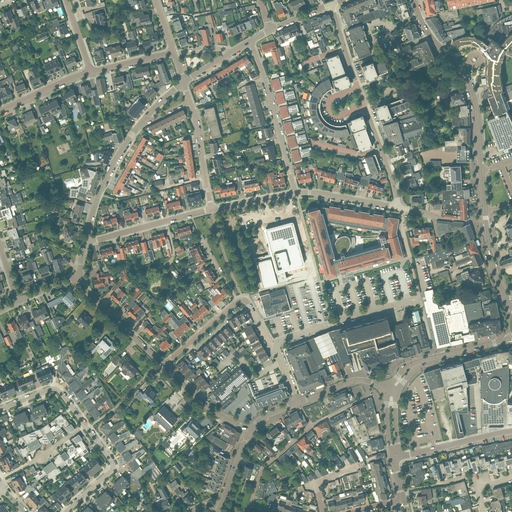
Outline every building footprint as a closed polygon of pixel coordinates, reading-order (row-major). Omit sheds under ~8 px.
[(38,3),(36,0),(33,0),(30,1),(33,9),(37,8),(39,12),(45,10),(42,2),(38,3)] [(45,0),(46,0),(43,2),(46,9),(57,5),(55,1),(57,1),(56,0),(45,0)] [(85,1),(86,5),(89,5),(90,5),(91,8),(91,9),(105,6),(104,2),(99,3),(98,0),(86,0),(86,1),(85,1)] [(137,4),(138,8),(141,7),(145,6),(143,0),(128,0),(129,3),(130,6),(133,5),(135,5),(137,4)] [(295,0),(294,1),(294,0),(288,3),(291,11),(298,8),(297,6),(305,3),(304,0),(295,0)] [(342,17),(343,22),(345,21),(353,18),(351,15),(353,14),(362,11),(363,15),(365,14),(369,12),(368,8),(373,6),(375,10),(376,10),(378,9),(375,0),(357,0),(354,1),(349,3),(349,4),(341,7),(341,9),(339,10),(342,17)] [(375,0),(378,9),(387,6),(389,9),(397,6),(397,5),(406,2),(405,0),(375,0)] [(423,0),(425,8),(426,14),(437,12),(436,9),(439,8),(440,8),(439,1),(442,2),(442,0),(423,0)] [(281,1),(278,3),(277,2),(273,4),(279,17),(285,15),(283,10),(287,9),(286,6),(284,6),(283,4),(282,5),(281,1)] [(408,7),(406,2),(397,5),(397,6),(399,10),(400,10),(401,12),(398,13),(401,19),(406,17),(406,16),(410,15),(408,9),(407,7),(408,7)] [(497,19),(500,18),(499,18),(496,5),(482,9),(485,25),(492,23),(493,23),(494,21),(495,20),(497,19)] [(25,6),(16,9),(17,11),(18,14),(19,16),(22,15),(23,16),(26,15),(25,14),(28,12),(25,6)] [(378,9),(381,16),(387,14),(387,16),(391,14),(389,9),(387,6),(378,9)] [(97,23),(100,22),(101,27),(106,25),(104,21),(103,15),(106,15),(104,8),(92,11),(93,16),(95,16),(97,23)] [(457,8),(440,11),(441,16),(449,14),(450,18),(459,16),(457,8)] [(4,12),(2,13),(4,17),(3,17),(5,24),(11,21),(14,28),(19,25),(18,22),(16,16),(13,18),(10,10),(8,10),(8,9),(3,11),(4,12)] [(150,23),(150,22),(148,14),(144,15),(143,11),(132,14),(134,22),(140,21),(141,24),(146,23),(150,23)] [(249,15),(250,16),(247,17),(251,26),(258,24),(257,20),(260,19),(257,12),(249,15)] [(333,20),(332,20),(329,13),(320,16),(323,24),(329,21),(331,26),(335,25),(333,20)] [(511,13),(511,15),(508,16),(504,18),(501,19),(498,21),(495,23),(493,26),(491,29),(503,26),(502,22),(503,21),(509,19),(510,18),(511,16),(511,13)] [(345,21),(348,28),(350,33),(348,34),(351,40),(353,44),(352,45),(355,51),(356,51),(358,56),(359,58),(371,54),(370,51),(368,46),(370,46),(367,39),(365,35),(366,35),(363,28),(362,29),(360,24),(367,21),(365,14),(363,15),(353,18),(345,21)] [(181,23),(178,16),(171,18),(174,25),(181,23)] [(436,16),(430,17),(425,19),(435,33),(443,27),(448,26),(446,23),(442,25),(436,16)] [(452,42),(452,43),(453,43),(454,43),(455,43),(456,45),(457,45),(457,46),(458,46),(459,46),(459,45),(461,44),(462,44),(463,43),(467,42),(470,42),(472,43),(473,43),(477,44),(480,46),(481,46),(482,47),(484,50),(485,51),(483,53),(486,56),(488,56),(487,58),(487,59),(486,62),(486,63),(486,64),(486,65),(486,66),(486,67),(486,68),(486,69),(486,70),(486,71),(486,72),(486,73),(486,74),(486,75),(486,76),(486,77),(486,78),(486,79),(486,80),(486,81),(486,82),(487,82),(487,83),(487,84),(487,85),(487,86),(487,87),(488,87),(489,89),(486,91),(484,93),(483,93),(483,94),(483,95),(483,96),(483,97),(483,98),(484,98),(484,99),(485,99),(486,99),(489,98),(490,100),(491,102),(491,104),(492,105),(495,113),(495,115),(488,118),(489,122),(490,121),(491,124),(492,126),(491,127),(492,130),(494,134),(495,134),(496,136),(497,139),(495,139),(497,143),(499,149),(500,149),(504,147),(505,151),(510,149),(509,148),(511,146),(511,118),(511,117),(509,111),(508,108),(511,107),(511,83),(511,84),(503,87),(502,86),(501,82),(501,77),(500,74),(500,72),(500,71),(500,67),(501,62),(504,54),(505,55),(506,52),(505,52),(507,49),(509,46),(510,44),(511,43),(511,42),(511,16),(510,18),(510,21),(504,22),(505,25),(503,26),(491,29),(483,39),(476,36),(470,35),(462,36),(457,38),(453,41),(452,41),(452,42)] [(241,20),(242,22),(241,22),(244,29),(251,26),(247,17),(241,20)] [(309,19),(310,21),(310,20),(313,30),(320,28),(319,25),(320,25),(316,17),(309,19)] [(57,18),(52,20),(51,20),(53,26),(54,26),(59,24),(57,18)] [(308,20),(302,23),(306,33),(313,30),(310,20),(310,21),(309,19),(308,20)] [(227,32),(227,29),(228,28),(231,35),(238,32),(235,25),(234,22),(226,25),(225,22),(222,23),(224,33),(227,32)] [(244,29),(241,22),(235,25),(238,32),(244,29)] [(182,26),(181,23),(174,25),(176,32),(185,29),(184,25),(182,26)] [(212,34),(211,27),(211,26),(210,23),(208,24),(204,24),(205,28),(201,29),(202,34),(205,44),(211,43),(210,39),(212,39),(211,34),(212,34)] [(415,23),(405,27),(410,41),(420,37),(415,23)] [(54,26),(56,31),(58,30),(61,36),(63,35),(68,33),(65,25),(60,26),(59,24),(54,26)] [(292,37),(293,40),(296,39),(299,38),(298,35),(299,34),(299,33),(298,31),(298,30),(297,28),(295,24),(288,27),(292,37)] [(443,27),(435,33),(440,41),(443,38),(445,41),(451,39),(459,36),(465,35),(464,28),(445,32),(444,30),(452,28),(451,28),(457,26),(457,24),(454,24),(449,26),(448,26),(443,27)] [(217,29),(217,33),(215,33),(217,41),(224,40),(221,25),(217,26),(217,29)] [(154,33),(152,26),(145,27),(147,34),(148,34),(149,40),(142,42),(143,49),(155,46),(154,43),(158,42),(157,39),(158,38),(157,32),(154,33)] [(331,33),(329,26),(324,27),(326,32),(323,33),(325,38),(328,37),(327,35),(331,33)] [(284,37),(283,38),(284,40),(285,40),(286,41),(288,40),(288,38),(292,37),(288,27),(281,30),(284,37)] [(185,29),(176,32),(178,39),(189,36),(188,36),(186,29),(185,29)] [(126,42),(125,39),(122,40),(123,48),(126,47),(128,51),(137,48),(134,38),(136,37),(134,30),(129,31),(130,32),(128,32),(127,34),(128,37),(130,38),(131,38),(132,41),(126,42)] [(284,37),(281,30),(275,33),(279,43),(282,41),(283,42),(286,41),(285,40),(284,40),(283,38),(284,37)] [(48,37),(47,34),(46,32),(36,36),(38,41),(48,37)] [(181,46),(188,44),(187,42),(190,41),(189,36),(178,39),(181,46)] [(99,37),(95,38),(96,45),(103,44),(103,43),(102,39),(99,40),(99,37)] [(305,37),(300,39),(302,47),(303,46),(303,48),(308,47),(305,38),(305,37)] [(436,60),(427,40),(416,45),(417,45),(411,47),(413,52),(414,51),(416,56),(419,55),(420,57),(416,59),(415,58),(410,60),(412,63),(411,64),(413,69),(423,65),(431,62),(436,60)] [(61,57),(65,56),(59,41),(55,42),(61,57)] [(261,45),(263,53),(271,51),(275,64),(280,62),(277,50),(274,41),(261,45)] [(401,43),(399,44),(396,45),(401,57),(413,52),(411,47),(410,44),(403,47),(401,43)] [(114,55),(117,55),(122,54),(120,45),(112,47),(112,46),(106,47),(107,53),(110,52),(111,57),(115,56),(114,55)] [(97,52),(93,53),(95,61),(104,59),(104,57),(103,54),(103,55),(102,52),(102,50),(97,51),(97,52)] [(74,52),(69,54),(70,58),(65,60),(68,66),(76,63),(75,60),(77,59),(75,56),(76,56),(74,52)] [(334,78),(331,79),(331,78),(331,77),(325,62),(323,63),(327,75),(328,78),(332,88),(334,87),(335,89),(338,88),(347,84),(347,83),(348,82),(348,83),(349,82),(346,75),(346,73),(345,73),(343,67),(340,60),(338,54),(336,54),(333,55),(333,54),(329,55),(325,57),(325,59),(327,59),(329,64),(331,71),(334,78)] [(252,65),(246,55),(241,59),(244,64),(246,67),(248,70),(250,69),(249,67),(252,65)] [(374,76),(376,75),(376,76),(377,75),(375,68),(373,64),(371,57),(362,60),(362,61),(364,64),(361,65),(362,68),(363,68),(363,69),(366,77),(367,77),(368,78),(374,76)] [(62,69),(59,62),(57,59),(44,64),(48,75),(62,69)] [(244,64),(241,59),(235,62),(239,67),(244,64)] [(387,71),(384,61),(378,62),(382,73),(387,71)] [(21,71),(27,68),(25,62),(18,65),(21,71)] [(158,74),(166,71),(165,69),(163,62),(160,63),(159,63),(157,64),(159,69),(157,69),(158,74)] [(239,67),(235,62),(230,65),(234,70),(239,67)] [(373,64),(375,68),(377,75),(382,73),(378,62),(373,64)] [(234,70),(230,65),(225,68),(228,74),(234,70)] [(149,73),(148,66),(141,67),(143,74),(146,73),(147,77),(150,76),(149,73)] [(143,74),(141,67),(135,69),(131,70),(132,70),(133,74),(134,73),(135,79),(133,79),(133,80),(137,79),(137,78),(140,77),(141,78),(141,77),(143,77),(144,77),(143,74)] [(228,74),(225,68),(219,71),(223,77),(228,74)] [(34,69),(30,71),(33,77),(29,79),(33,86),(42,83),(39,75),(37,75),(34,69)] [(168,76),(166,71),(158,74),(157,74),(159,79),(162,78),(163,81),(160,82),(160,81),(157,82),(155,84),(158,88),(159,88),(161,86),(165,85),(172,83),(170,79),(169,80),(168,76)] [(219,71),(214,74),(217,80),(218,80),(223,77),(219,71)] [(277,72),(271,74),(272,76),(270,76),(271,79),(270,79),(272,85),(273,85),(285,81),(285,80),(284,75),(279,77),(278,74),(277,74),(277,72)] [(214,74),(209,77),(212,83),(214,86),(216,89),(218,92),(221,90),(217,85),(220,83),(218,80),(217,80),(214,74)] [(114,77),(116,85),(121,84),(122,90),(129,89),(127,81),(127,79),(126,79),(127,80),(124,80),(123,75),(114,77)] [(212,83),(209,77),(203,81),(207,86),(212,83)] [(99,97),(104,96),(103,92),(106,91),(103,78),(96,80),(97,85),(99,93),(98,93),(99,97)] [(332,88),(328,78),(321,81),(327,90),(332,88)] [(22,79),(18,81),(19,85),(15,87),(18,93),(26,89),(23,82),(22,79)] [(285,81),(273,85),(272,85),(273,90),(274,90),(275,91),(283,89),(282,86),(292,83),(291,79),(285,80),(285,81)] [(204,92),(203,93),(206,97),(208,96),(206,92),(209,90),(207,86),(203,81),(198,84),(201,90),(202,89),(204,92)] [(327,90),(321,81),(315,87),(324,94),(327,90)] [(90,88),(88,83),(80,86),(82,91),(83,95),(89,92),(88,89),(90,88)] [(253,83),(251,84),(245,86),(247,92),(255,90),(254,88),(255,88),(253,83)] [(199,91),(203,98),(200,99),(203,104),(208,101),(206,97),(203,93),(204,92),(202,89),(201,90),(198,84),(193,87),(196,93),(199,91)] [(7,85),(4,86),(6,91),(1,93),(4,99),(12,95),(7,85)] [(321,98),(324,94),(315,87),(311,93),(321,98)] [(150,96),(152,98),(157,92),(153,88),(148,93),(146,91),(143,94),(148,98),(150,96)] [(92,90),(95,105),(99,104),(100,104),(99,97),(98,93),(97,89),(92,90)] [(283,89),(275,91),(275,93),(274,93),(276,98),(277,98),(294,93),(293,90),(283,92),(283,89)] [(68,92),(64,94),(67,101),(69,107),(73,105),(72,103),(72,102),(77,99),(76,97),(76,96),(73,90),(72,90),(73,90),(68,92)] [(255,93),(255,90),(247,92),(249,99),(257,97),(256,93),(255,93)] [(446,91),(440,93),(442,101),(448,99),(446,91)] [(449,99),(451,107),(454,106),(466,103),(463,91),(450,94),(451,98),(449,99)] [(309,101),(320,103),(321,98),(311,93),(308,92),(305,100),(309,101)] [(294,93),(277,98),(276,98),(277,104),(278,103),(278,105),(286,103),(286,100),(295,97),(294,93)] [(140,96),(132,104),(140,111),(141,110),(145,105),(140,101),(142,99),(140,96)] [(412,106),(408,96),(403,98),(407,108),(412,106)] [(258,101),(257,97),(249,99),(251,106),(258,104),(258,101)] [(407,108),(403,98),(398,99),(402,110),(407,108)] [(50,102),(51,102),(47,104),(53,115),(57,113),(57,111),(61,109),(60,108),(65,106),(63,103),(59,105),(56,99),(55,100),(54,99),(52,100),(52,101),(50,102)] [(402,110),(398,99),(393,101),(397,112),(402,110)] [(81,116),(86,115),(82,100),(77,102),(81,116)] [(397,112),(393,101),(388,103),(392,114),(397,112)] [(286,103),(278,105),(279,107),(278,107),(280,112),(298,107),(297,104),(287,106),(286,103)] [(395,121),(393,118),(392,114),(388,103),(386,103),(386,104),(379,107),(379,108),(378,109),(379,111),(380,114),(381,116),(381,117),(382,118),(381,118),(382,121),(385,120),(386,124),(395,121)] [(44,105),(38,108),(40,112),(43,118),(47,116),(48,118),(53,115),(47,104),(44,105)] [(140,111),(132,104),(126,111),(127,114),(128,115),(130,112),(135,117),(139,112),(140,111)] [(259,106),(258,104),(251,106),(253,113),(261,110),(260,106),(259,106)] [(459,109),(458,109),(458,115),(461,115),(470,114),(469,109),(469,104),(466,104),(460,105),(461,109),(459,109)] [(298,107),(280,112),(281,117),(282,117),(282,119),(290,117),(289,113),(299,111),(298,107)] [(320,113),(319,108),(309,109),(310,116),(320,113)] [(27,112),(27,113),(22,116),(25,123),(31,120),(32,121),(35,120),(31,110),(27,112)] [(186,116),(183,110),(177,112),(180,119),(183,117),(185,120),(187,119),(186,116)] [(262,115),(261,110),(253,113),(255,119),(260,118),(262,117),(261,115),(262,115)] [(180,119),(177,112),(171,115),(175,121),(180,119)] [(323,117),(320,113),(310,116),(314,123),(323,117)] [(453,125),(454,125),(464,125),(470,124),(470,114),(461,115),(458,115),(455,116),(455,117),(453,117),(452,117),(452,118),(452,119),(452,124),(453,124),(453,125)] [(175,121),(171,115),(166,118),(169,124),(175,121)] [(383,124),(389,140),(391,139),(397,143),(401,142),(409,140),(420,137),(427,135),(428,134),(423,118),(422,118),(421,117),(420,117),(417,115),(397,121),(395,121),(386,124),(383,124)] [(262,117),(260,118),(255,119),(257,126),(265,124),(264,120),(263,120),(262,117)] [(319,129),(326,121),(323,117),(314,123),(319,129)] [(348,123),(345,124),(349,134),(351,140),(354,147),(354,149),(357,148),(351,131),(353,130),(353,131),(356,137),(358,144),(360,149),(359,150),(360,152),(368,149),(368,148),(372,146),(370,140),(367,133),(365,126),(365,125),(364,125),(361,117),(360,118),(359,117),(350,120),(350,119),(349,120),(347,121),(348,123)] [(7,121),(8,123),(9,124),(7,125),(9,129),(9,130),(10,132),(11,132),(12,132),(13,132),(14,132),(15,131),(16,130),(16,129),(19,128),(21,133),(24,132),(22,127),(21,126),(20,123),(18,119),(15,120),(14,118),(7,121)] [(166,118),(160,121),(163,127),(169,124),(166,118)] [(291,118),(283,121),(283,122),(283,123),(284,128),(285,128),(302,123),(301,119),(292,122),(291,118)] [(163,127),(160,121),(154,124),(157,130),(161,128),(164,136),(167,135),(166,132),(163,127)] [(326,133),(330,123),(326,121),(319,129),(326,133)] [(302,123),(285,128),(284,128),(286,133),(287,135),(295,133),(294,129),(303,127),(302,123)] [(333,135),(335,125),(330,123),(326,133),(333,135)] [(157,130),(154,124),(149,126),(152,133),(152,132),(153,135),(156,134),(155,131),(157,130)] [(349,134),(345,124),(340,125),(341,136),(349,134)] [(261,130),(262,134),(265,133),(266,137),(272,135),(270,127),(264,128),(264,129),(261,130)] [(459,133),(454,133),(454,139),(444,140),(445,145),(460,144),(460,143),(470,143),(470,128),(459,127),(459,133)] [(101,135),(97,136),(99,142),(103,141),(103,140),(113,137),(115,143),(122,140),(119,131),(117,132),(112,133),(111,132),(101,135)] [(295,133),(287,135),(287,136),(286,137),(288,142),(289,142),(306,137),(305,133),(296,136),(295,133)] [(427,135),(420,137),(421,143),(429,142),(427,135)] [(142,143),(149,147),(150,145),(147,143),(149,140),(153,142),(154,139),(148,136),(146,138),(143,136),(140,142),(142,143)] [(306,137),(289,142),(288,142),(289,147),(290,147),(290,149),(298,146),(298,143),(307,141),(306,137)] [(183,143),(176,144),(176,145),(177,147),(188,145),(190,145),(189,139),(182,140),(183,143)] [(216,141),(209,142),(211,152),(217,151),(216,144),(221,143),(221,139),(215,139),(216,141)] [(412,155),(411,151),(409,152),(407,146),(409,145),(410,144),(409,140),(401,142),(402,144),(400,144),(396,146),(399,156),(401,155),(403,154),(405,158),(410,156),(412,155)] [(151,151),(152,149),(149,147),(142,143),(140,142),(137,147),(139,149),(142,151),(146,152),(148,149),(151,151)] [(470,143),(460,143),(460,144),(445,145),(445,151),(455,151),(455,150),(457,150),(457,161),(469,161),(470,143)] [(262,148),(263,151),(267,150),(269,159),(275,158),(272,145),(266,146),(266,147),(262,148)] [(298,146),(290,149),(291,150),(290,150),(292,156),(312,150),(311,147),(299,150),(298,146)] [(137,147),(134,153),(136,154),(139,156),(141,154),(142,151),(139,149),(137,147)] [(109,160),(113,152),(107,150),(107,151),(103,150),(101,151),(101,149),(92,152),(92,154),(94,155),(94,159),(86,160),(85,165),(92,165),(98,164),(100,164),(100,163),(101,163),(101,159),(98,159),(97,154),(99,154),(100,154),(101,153),(103,154),(101,158),(104,159),(103,161),(108,163),(108,161),(108,159),(109,160)] [(312,150),(292,156),(293,161),(294,161),(294,163),(302,161),(301,157),(312,154),(312,150)] [(185,156),(175,157),(176,159),(178,159),(190,158),(192,157),(191,151),(189,151),(184,152),(185,156)] [(144,161),(145,159),(143,158),(139,156),(136,154),(134,153),(131,158),(133,159),(136,161),(138,159),(141,161),(142,160),(144,161)] [(377,159),(375,153),(364,157),(366,163),(377,159)] [(221,162),(220,157),(212,159),(214,166),(229,162),(229,160),(221,162)] [(407,164),(401,165),(403,169),(404,173),(409,172),(409,173),(409,172),(410,173),(414,172),(412,166),(418,164),(416,157),(408,160),(409,164),(408,164),(407,164)] [(133,167),(136,169),(138,166),(135,164),(136,161),(133,159),(131,158),(128,164),(130,165),(133,167)] [(379,164),(377,159),(366,163),(368,168),(379,164)] [(229,162),(214,166),(216,173),(223,171),(222,167),(230,165),(229,162)] [(308,167),(305,167),(303,166),(302,166),(303,173),(305,181),(311,180),(310,172),(309,172),(309,170),(313,169),(312,167),(313,167),(312,163),(308,164),(308,167)] [(317,173),(317,172),(320,173),(319,178),(326,180),(328,172),(321,170),(316,169),(316,166),(315,163),(312,163),(313,167),(312,167),(313,169),(314,174),(317,173)] [(136,169),(133,167),(130,165),(128,164),(125,169),(127,170),(130,172),(132,169),(135,171),(136,171),(139,172),(139,171),(140,170),(136,169)] [(379,164),(368,168),(370,173),(380,169),(379,164)] [(460,164),(442,165),(444,167),(445,171),(448,171),(449,172),(448,173),(449,176),(450,177),(451,176),(452,183),(452,189),(462,189),(462,180),(460,164)] [(70,190),(70,196),(77,197),(79,198),(84,200),(86,194),(87,190),(94,193),(97,185),(100,177),(100,178),(102,173),(98,171),(94,170),(94,171),(88,169),(88,168),(87,167),(81,170),(79,170),(82,179),(82,186),(81,186),(80,186),(80,187),(79,187),(79,188),(78,188),(71,188),(70,188),(70,190)] [(334,170),(329,168),(328,172),(326,180),(333,182),(334,177),(339,179),(341,172),(342,168),(339,168),(338,172),(337,172),(337,174),(333,173),(334,170)] [(127,178),(130,172),(127,170),(125,169),(121,175),(124,176),(127,178)] [(296,169),(297,174),(298,182),(305,181),(303,173),(300,174),(299,169),(296,169)] [(266,173),(267,178),(271,178),(272,187),(279,186),(276,174),(274,175),(273,172),(266,173)] [(278,178),(278,174),(276,174),(279,186),(285,185),(284,177),(283,172),(279,172),(280,177),(278,178)] [(341,172),(339,179),(344,180),(343,184),(350,186),(352,178),(344,176),(345,173),(341,172)] [(412,178),(406,180),(407,184),(408,188),(413,187),(414,187),(414,188),(419,187),(417,180),(423,179),(420,172),(412,175),(413,179),(412,179),(412,178)] [(129,182),(130,182),(131,180),(130,180),(127,178),(124,176),(121,175),(119,180),(124,183),(128,185),(129,182)] [(358,177),(352,175),(352,178),(350,186),(357,188),(358,184),(363,185),(365,177),(361,176),(361,178),(360,181),(357,180),(358,177)] [(367,179),(369,175),(365,177),(363,185),(367,186),(366,190),(373,192),(376,183),(376,182),(371,181),(371,183),(367,182),(367,179)] [(0,184),(2,184),(3,187),(5,187),(9,185),(8,181),(7,181),(6,176),(4,177),(0,178),(0,184)] [(241,176),(237,177),(238,177),(237,177),(239,187),(244,186),(245,191),(252,189),(250,181),(242,183),(241,176)] [(233,185),(232,182),(226,183),(227,186),(226,186),(228,194),(235,193),(235,188),(239,187),(237,177),(234,178),(235,184),(233,185)] [(163,186),(162,179),(153,182),(155,188),(163,186)] [(124,190),(126,188),(126,187),(123,186),(124,183),(119,180),(115,185),(118,186),(121,188),(124,190)] [(259,188),(258,180),(250,181),(252,189),(259,188)] [(380,186),(380,183),(376,183),(373,192),(380,194),(382,186),(380,186)] [(115,185),(112,191),(118,194),(121,188),(118,186),(115,185)] [(213,189),(214,192),(220,191),(221,195),(228,194),(226,186),(220,187),(220,188),(213,189)] [(0,194),(2,194),(3,197),(1,198),(12,194),(11,190),(6,191),(5,187),(3,187),(0,188),(0,194)] [(446,190),(442,190),(443,198),(442,203),(446,204),(454,204),(465,204),(468,204),(467,197),(470,197),(469,188),(462,189),(452,189),(446,190)] [(193,193),(193,195),(195,203),(203,201),(200,193),(199,191),(194,193),(193,193)] [(182,193),(181,193),(182,194),(183,198),(187,197),(189,205),(195,203),(193,195),(193,193),(189,194),(188,193),(186,193),(186,192),(182,193)] [(12,194),(1,198),(0,198),(3,208),(11,206),(9,199),(15,197),(14,194),(12,194)] [(415,204),(417,204),(418,203),(420,203),(420,199),(423,199),(423,194),(410,195),(410,201),(412,201),(412,203),(415,203),(415,204)] [(175,198),(176,201),(173,202),(174,209),(181,207),(178,197),(175,198)] [(173,202),(169,203),(168,200),(165,200),(168,210),(174,209),(173,202)] [(154,203),(155,206),(151,207),(153,214),(160,213),(157,202),(154,203)] [(83,205),(76,203),(75,209),(73,209),(72,211),(81,213),(83,205)] [(468,204),(465,204),(454,204),(446,204),(445,212),(454,214),(460,213),(459,211),(468,210),(468,204)] [(14,205),(11,206),(3,208),(1,209),(4,219),(12,217),(10,210),(16,208),(14,205)] [(151,207),(148,208),(147,205),(144,206),(147,216),(153,214),(151,207)] [(354,212),(354,210),(344,208),(344,210),(339,209),(339,207),(329,206),(329,207),(323,206),(320,207),(320,208),(318,208),(317,206),(307,209),(307,210),(305,211),(307,216),(309,215),(310,222),(308,222),(311,231),(313,231),(315,237),(312,237),(315,246),(317,246),(319,251),(316,252),(320,263),(322,263),(324,271),(322,272),(323,277),(341,272),(342,271),(343,270),(345,270),(345,271),(404,255),(403,250),(401,250),(399,246),(402,245),(400,240),(398,240),(397,235),(396,232),(398,219),(388,217),(383,217),(383,215),(373,213),(373,215),(368,214),(369,213),(358,211),(358,212),(354,212)] [(118,209),(120,216),(124,215),(126,222),(132,220),(131,213),(129,209),(123,211),(122,208),(118,209)] [(133,209),(134,212),(131,213),(132,220),(139,218),(136,208),(133,209)] [(444,217),(454,219),(460,219),(468,218),(468,210),(459,211),(460,213),(454,214),(445,212),(444,217)] [(72,211),(72,214),(73,214),(72,220),(79,222),(81,213),(72,211)] [(7,219),(10,228),(23,224),(20,214),(4,219),(4,220),(7,219)] [(112,214),(113,218),(109,219),(111,226),(118,224),(117,219),(115,214),(112,214)] [(101,221),(102,223),(104,223),(105,227),(111,226),(109,219),(106,219),(105,216),(102,217),(103,221),(101,221)] [(464,225),(463,222),(454,222),(451,223),(450,222),(436,221),(436,223),(437,229),(438,234),(438,236),(439,235),(438,235),(443,233),(443,234),(448,232),(453,230),(453,231),(459,228),(462,235),(463,235),(464,234),(467,240),(473,238),(475,238),(470,224),(464,225)] [(269,254),(255,258),(262,286),(263,286),(263,287),(264,287),(293,279),(292,276),(286,277),(284,269),(302,264),(303,264),(303,263),(292,223),(292,222),(291,222),(266,229),(266,230),(265,230),(269,245),(266,246),(267,246),(269,254)] [(23,224),(10,228),(7,229),(10,240),(13,239),(19,237),(16,230),(25,227),(23,224)] [(64,225),(62,233),(65,234),(64,240),(69,242),(70,238),(74,240),(76,231),(69,230),(70,226),(64,225)] [(191,232),(189,225),(183,227),(185,234),(186,238),(193,234),(191,232)] [(177,229),(177,231),(178,234),(175,235),(176,238),(180,237),(179,235),(185,234),(183,227),(177,229)] [(422,227),(415,228),(416,236),(416,237),(414,237),(414,236),(410,237),(412,245),(418,244),(418,240),(423,239),(422,227)] [(430,235),(429,227),(422,227),(423,239),(427,239),(427,240),(430,240),(430,235)] [(164,232),(157,234),(159,241),(160,245),(166,243),(169,243),(169,239),(168,240),(168,237),(165,237),(164,232)] [(30,233),(19,237),(13,239),(16,248),(28,245),(31,244),(29,237),(31,236),(30,233)] [(152,239),(148,240),(150,248),(160,245),(159,241),(157,234),(151,236),(152,239)] [(459,243),(455,245),(449,247),(442,249),(437,251),(432,253),(429,254),(424,255),(426,264),(431,262),(449,256),(450,257),(468,251),(468,250),(469,249),(476,246),(473,238),(467,240),(459,243)] [(139,243),(138,239),(131,241),(134,251),(134,252),(143,250),(143,252),(148,251),(147,247),(145,241),(141,242),(141,243),(139,243)] [(126,248),(124,248),(124,247),(119,248),(121,253),(122,258),(123,260),(125,259),(124,257),(126,257),(125,252),(128,251),(128,252),(134,251),(131,241),(125,243),(126,248)] [(28,245),(16,248),(14,249),(17,259),(25,257),(23,250),(29,248),(34,246),(33,243),(31,244),(28,245)] [(201,251),(199,245),(194,247),(193,245),(186,248),(187,251),(190,250),(193,255),(195,254),(201,251)] [(113,251),(112,246),(105,248),(107,254),(113,253),(113,254),(117,254),(116,251),(113,251)] [(469,249),(468,250),(468,251),(450,257),(451,262),(455,261),(465,258),(465,257),(479,252),(476,246),(469,249)] [(99,250),(101,259),(98,260),(99,267),(105,266),(103,259),(105,259),(104,255),(107,254),(105,248),(99,250)] [(503,260),(499,261),(502,268),(511,264),(511,248),(510,249),(511,257),(507,258),(506,257),(503,258),(503,260)] [(204,257),(201,251),(195,254),(193,255),(192,256),(195,262),(194,263),(189,265),(191,270),(205,263),(204,260),(203,261),(202,258),(204,257)] [(483,263),(479,252),(465,257),(465,258),(455,261),(457,266),(469,261),(469,263),(471,262),(473,266),(475,266),(479,265),(483,263)] [(63,259),(61,259),(60,257),(53,259),(56,271),(64,269),(62,265),(67,262),(68,263),(70,260),(65,256),(63,258),(63,259)] [(436,266),(437,267),(451,262),(450,257),(449,256),(435,261),(436,266)] [(24,281),(25,281),(25,282),(28,281),(28,280),(32,279),(30,272),(34,271),(33,267),(33,266),(29,257),(25,258),(28,266),(27,266),(28,269),(25,270),(24,269),(19,271),(21,275),(22,275),(24,281)] [(50,273),(49,268),(48,265),(38,268),(41,276),(50,273)] [(177,279),(181,275),(172,265),(168,269),(177,279)] [(204,267),(201,269),(202,272),(204,271),(207,276),(213,272),(210,267),(205,269),(204,267)] [(464,279),(470,277),(473,285),(478,283),(479,286),(484,284),(479,270),(469,274),(468,270),(462,273),(464,279)] [(111,276),(111,272),(102,274),(102,272),(96,273),(97,276),(98,275),(99,279),(94,280),(95,286),(98,286),(99,291),(105,290),(104,285),(109,284),(107,277),(110,277),(111,276)] [(213,272),(207,276),(210,281),(208,282),(210,285),(213,283),(212,281),(216,278),(213,272)] [(144,286),(145,284),(138,278),(136,279),(144,286)] [(110,296),(117,302),(117,301),(120,304),(128,297),(118,287),(123,281),(121,279),(111,288),(113,290),(114,289),(116,291),(115,292),(115,291),(110,296)] [(217,287),(214,290),(217,293),(221,297),(222,298),(222,299),(224,297),(225,297),(226,298),(228,296),(227,295),(228,294),(227,292),(223,288),(220,291),(217,287)] [(211,298),(208,301),(209,303),(212,307),(215,304),(214,304),(215,303),(216,304),(222,299),(222,298),(221,297),(217,293),(214,290),(212,288),(209,291),(213,295),(210,297),(211,298)] [(266,316),(290,309),(284,288),(270,292),(269,293),(269,291),(264,292),(265,294),(260,295),(266,316)] [(132,296),(127,302),(129,304),(130,304),(133,301),(135,299),(142,292),(139,289),(137,291),(132,296)] [(433,289),(425,291),(427,300),(431,315),(434,330),(438,347),(461,342),(469,340),(472,340),(475,339),(474,332),(470,332),(463,304),(462,300),(462,297),(437,303),(433,289)] [(480,291),(480,292),(475,293),(477,301),(480,300),(486,298),(491,297),(490,293),(490,292),(490,290),(489,290),(489,289),(486,290),(485,290),(480,291)] [(51,301),(53,306),(63,301),(68,306),(71,304),(73,302),(76,298),(69,291),(67,293),(64,296),(63,296),(63,295),(62,296),(54,300),(54,299),(51,301)] [(202,296),(201,294),(197,298),(203,305),(198,310),(203,316),(209,311),(205,306),(208,304),(203,299),(201,297),(202,296)] [(498,308),(496,298),(491,299),(482,301),(484,310),(498,308)] [(129,304),(126,307),(129,310),(127,312),(134,318),(138,321),(141,317),(145,312),(141,308),(138,304),(137,305),(133,301),(130,304),(129,304)] [(468,303),(463,304),(470,332),(474,332),(475,339),(498,334),(500,331),(500,318),(486,319),(485,316),(484,312),(482,312),(480,301),(475,302),(475,303),(468,303)] [(183,304),(179,307),(187,317),(191,313),(183,304)] [(193,309),(192,309),(195,313),(192,315),(197,321),(203,316),(198,310),(195,307),(193,304),(191,306),(193,309)] [(50,318),(44,306),(38,309),(42,318),(46,316),(47,319),(50,318)] [(484,312),(485,316),(486,319),(500,318),(500,315),(498,308),(484,310),(484,312)] [(34,316),(37,324),(40,323),(39,320),(42,318),(38,309),(32,312),(34,316)] [(240,314),(240,313),(244,321),(248,319),(249,321),(252,320),(246,309),(240,313),(240,314)] [(411,320),(408,321),(416,352),(429,349),(430,348),(429,342),(427,342),(423,323),(422,324),(418,309),(411,311),(414,322),(412,322),(411,320)] [(75,322),(78,325),(81,321),(86,326),(92,320),(84,312),(78,319),(75,322)] [(188,319),(187,319),(184,316),(179,321),(171,312),(168,314),(171,317),(171,318),(184,332),(190,327),(189,327),(192,324),(189,321),(188,319)] [(234,317),(235,317),(239,324),(242,322),(246,329),(248,327),(244,321),(240,313),(240,314),(238,314),(234,316),(234,317)] [(31,325),(26,314),(17,318),(22,329),(31,325)] [(399,346),(397,339),(394,340),(387,314),(370,319),(363,321),(338,328),(345,346),(346,349),(347,353),(369,347),(375,345),(376,347),(382,363),(400,357),(401,357),(399,350),(402,349),(401,347),(399,346)] [(68,324),(73,319),(70,316),(64,321),(68,324)] [(232,317),(228,319),(231,323),(227,326),(232,331),(234,330),(233,327),(236,325),(238,328),(240,326),(239,324),(235,317),(234,317),(233,318),(232,317)] [(184,332),(171,318),(168,320),(176,329),(173,331),(172,330),(169,333),(174,339),(177,336),(178,337),(184,332)] [(55,321),(58,327),(58,328),(63,322),(61,320),(58,319),(55,321)] [(22,336),(20,332),(18,328),(18,327),(16,323),(15,324),(13,320),(7,323),(11,331),(14,329),(16,334),(15,335),(17,339),(22,336)] [(395,333),(397,339),(399,346),(401,347),(402,349),(404,356),(403,356),(416,352),(408,321),(408,320),(392,325),(395,333)] [(157,327),(155,325),(152,327),(149,324),(148,325),(145,327),(144,328),(151,335),(152,334),(154,331),(156,333),(160,329),(159,327),(157,327)] [(224,329),(223,330),(222,330),(227,337),(229,339),(230,339),(232,337),(230,335),(233,332),(232,331),(227,326),(227,325),(224,328),(224,329)] [(244,331),(241,333),(246,340),(249,339),(248,339),(256,335),(255,334),(254,333),(255,332),(251,326),(248,327),(246,329),(243,330),(244,331)] [(43,342),(40,336),(40,337),(36,328),(32,330),(35,339),(37,338),(37,339),(35,340),(37,343),(39,343),(39,344),(43,342)] [(165,336),(167,333),(162,328),(155,334),(158,337),(162,333),(165,336)] [(327,355),(327,356),(337,352),(343,364),(350,361),(349,358),(347,353),(346,349),(345,346),(338,328),(327,331),(313,337),(315,341),(323,357),(327,355)] [(219,333),(218,334),(217,335),(223,341),(222,341),(224,343),(227,341),(225,339),(227,337),(222,330),(223,330),(222,330),(219,333)] [(213,339),(212,339),(218,345),(217,345),(220,348),(222,346),(220,343),(222,341),(223,341),(217,335),(218,334),(217,334),(214,337),(214,338),(213,339)] [(248,339),(249,339),(250,342),(248,344),(249,346),(252,345),(252,344),(259,340),(258,338),(256,334),(255,334),(256,335),(248,339)] [(8,335),(4,337),(7,345),(10,353),(14,351),(13,349),(12,347),(13,347),(11,343),(12,343),(8,335)] [(98,343),(105,350),(102,353),(105,356),(112,349),(115,346),(105,336),(98,343)] [(313,337),(305,341),(316,365),(319,364),(325,361),(323,357),(313,337)] [(209,342),(208,343),(207,343),(213,349),(213,350),(216,353),(218,351),(215,348),(217,345),(218,345),(212,339),(213,339),(212,338),(209,341),(209,342)] [(160,346),(164,351),(171,344),(167,341),(165,339),(159,345),(160,346)] [(252,345),(254,348),(251,349),(252,352),(255,350),(262,346),(261,344),(262,344),(259,340),(252,344),(252,345)] [(316,365),(305,341),(305,340),(286,348),(286,349),(286,350),(285,350),(296,379),(297,379),(297,380),(296,381),(301,394),(324,385),(320,374),(320,375),(318,370),(316,365)] [(92,350),(96,346),(92,342),(88,347),(92,350)] [(203,347),(202,348),(208,354),(210,356),(212,354),(210,352),(213,350),(213,349),(207,343),(208,343),(207,343),(204,346),(203,347)] [(66,351),(69,348),(67,346),(62,348),(58,370),(61,375),(62,374),(67,381),(73,376),(68,370),(69,369),(64,362),(66,351)] [(255,350),(257,353),(254,355),(256,357),(258,356),(265,352),(264,350),(265,350),(263,346),(262,346),(255,350)] [(198,352),(204,359),(203,359),(205,360),(207,359),(205,356),(208,354),(202,348),(203,347),(202,347),(197,351),(198,352)] [(380,358),(376,347),(370,349),(363,351),(363,352),(359,353),(361,358),(360,358),(363,367),(364,369),(365,369),(366,371),(381,366),(381,363),(380,358)] [(497,360),(509,359),(509,350),(496,351),(497,360)] [(266,351),(265,352),(263,353),(258,356),(256,357),(259,363),(269,357),(266,351)] [(509,372),(509,359),(497,360),(496,351),(495,351),(494,352),(489,353),(481,355),(480,356),(484,371),(480,372),(481,381),(481,396),(482,427),(482,432),(486,431),(485,431),(486,426),(489,426),(494,426),(503,426),(507,426),(508,426),(508,421),(508,402),(508,396),(509,396),(509,384),(509,381),(509,372)] [(195,354),(196,356),(197,356),(201,361),(203,359),(204,359),(198,352),(195,354)] [(337,352),(327,356),(334,372),(331,373),(333,379),(334,381),(343,377),(344,377),(344,376),(343,374),(342,373),(341,374),(340,370),(343,369),(344,367),(343,364),(337,352)] [(123,369),(122,370),(125,374),(127,372),(127,373),(131,376),(137,370),(127,360),(124,363),(121,360),(122,359),(118,355),(112,361),(116,365),(118,363),(119,364),(120,363),(121,365),(120,366),(123,369)] [(180,362),(176,365),(179,369),(179,368),(181,370),(187,364),(190,362),(185,356),(179,361),(180,362)] [(480,356),(463,361),(465,371),(468,382),(469,384),(473,383),(481,381),(480,372),(484,371),(480,356)] [(463,361),(440,367),(445,385),(450,406),(457,438),(461,437),(456,413),(468,412),(468,398),(467,384),(469,384),(468,382),(465,371),(463,361)] [(48,366),(49,367),(42,370),(47,380),(49,379),(52,377),(50,374),(52,374),(51,372),(54,371),(53,367),(52,364),(48,366)] [(187,364),(181,370),(180,370),(183,374),(184,373),(185,375),(192,369),(194,367),(192,365),(190,367),(187,364)] [(333,379),(331,373),(327,375),(323,366),(321,367),(319,364),(316,365),(318,370),(320,375),(320,374),(322,373),(325,380),(326,380),(328,383),(334,381),(333,379)] [(250,378),(246,373),(240,367),(231,375),(229,375),(229,373),(227,371),(225,372),(225,374),(222,377),(221,376),(214,381),(215,382),(209,387),(212,391),(212,392),(210,393),(209,393),(207,394),(208,395),(207,396),(212,401),(216,404),(218,402),(222,407),(230,399),(230,400),(231,400),(235,396),(235,395),(237,395),(237,393),(235,393),(235,392),(250,378)] [(435,368),(436,371),(440,386),(445,385),(440,367),(435,368)] [(84,368),(73,376),(67,381),(66,381),(69,386),(70,385),(74,390),(80,386),(76,381),(86,371),(84,368)] [(194,372),(192,369),(185,375),(189,380),(192,377),(194,380),(201,374),(203,372),(199,368),(194,372)] [(436,371),(435,368),(424,372),(429,384),(430,389),(431,389),(439,387),(440,386),(436,371)] [(42,370),(36,372),(36,371),(33,372),(35,379),(38,378),(39,379),(40,378),(41,382),(44,381),(47,380),(42,370)] [(30,373),(30,374),(24,377),(28,387),(31,386),(33,385),(31,382),(33,381),(33,380),(35,379),(33,372),(30,373)] [(203,377),(201,374),(194,380),(197,383),(199,385),(205,379),(205,380),(207,377),(206,375),(203,377)] [(24,377),(17,380),(17,379),(14,380),(17,386),(20,385),(20,386),(22,386),(23,389),(25,388),(28,387),(24,377)] [(91,377),(80,386),(74,390),(73,391),(76,395),(77,394),(81,399),(87,395),(83,390),(93,380),(91,377)] [(199,385),(198,385),(203,390),(212,382),(210,381),(208,383),(205,380),(205,379),(199,385)] [(11,381),(12,382),(5,385),(10,395),(12,394),(15,392),(13,389),(15,389),(14,388),(17,386),(14,380),(11,381)] [(2,394),(3,393),(4,397),(7,396),(10,395),(5,385),(0,386),(0,393),(1,393),(2,394)] [(286,386),(252,399),(256,409),(290,396),(286,386)] [(98,387),(87,395),(81,399),(80,400),(83,405),(84,404),(88,409),(94,404),(90,400),(100,390),(98,387)] [(149,387),(143,393),(140,391),(135,396),(141,401),(144,397),(145,397),(146,396),(151,401),(157,394),(149,387)] [(331,404),(327,406),(328,408),(331,413),(351,403),(350,400),(351,399),(352,397),(351,396),(350,395),(349,394),(348,394),(347,395),(345,390),(341,391),(332,395),(332,396),(331,396),(328,398),(331,404)] [(107,394),(94,404),(88,409),(87,409),(90,414),(91,413),(95,418),(101,414),(97,409),(106,400),(108,403),(111,406),(109,407),(110,409),(114,406),(111,402),(107,394)] [(359,415),(356,417),(359,424),(364,422),(367,428),(368,435),(369,439),(375,438),(374,434),(380,432),(371,397),(359,403),(351,407),(354,414),(358,412),(359,415)] [(308,409),(305,410),(308,416),(310,415),(311,415),(325,410),(325,409),(328,408),(327,406),(324,407),(322,400),(307,406),(308,409)] [(43,404),(40,405),(37,406),(41,416),(48,414),(48,415),(51,413),(48,407),(45,408),(45,407),(43,407),(43,404)] [(32,409),(34,411),(32,412),(32,413),(30,414),(32,421),(35,420),(35,419),(41,416),(37,406),(34,407),(32,409)] [(155,417),(159,421),(160,420),(168,428),(177,419),(163,406),(159,410),(160,411),(155,417)] [(301,411),(300,410),(298,412),(297,412),(296,410),(288,415),(289,417),(290,416),(294,424),(295,426),(296,427),(298,429),(299,431),(304,427),(303,426),(308,423),(306,419),(301,411)] [(24,412),(21,412),(19,413),(23,424),(29,421),(30,422),(32,421),(30,414),(27,415),(27,414),(25,415),(24,412)] [(343,421),(348,432),(352,430),(347,419),(343,412),(338,415),(341,420),(342,419),(343,421)] [(14,420),(14,421),(11,422),(14,429),(17,427),(16,426),(23,424),(19,413),(16,415),(13,416),(15,419),(14,420)] [(64,418),(61,414),(54,419),(58,424),(60,427),(62,425),(61,424),(63,423),(66,427),(65,428),(69,432),(74,428),(71,424),(70,424),(65,418),(64,418)] [(289,417),(284,420),(288,428),(294,424),(290,416),(289,417)] [(359,424),(356,417),(353,418),(352,416),(347,419),(352,430),(358,442),(369,439),(368,435),(367,428),(364,422),(359,424)] [(332,424),(333,426),(335,425),(341,435),(344,434),(342,429),(339,423),(335,417),(329,420),(332,424)] [(101,426),(104,431),(103,432),(107,437),(108,436),(114,431),(123,424),(125,423),(122,420),(110,426),(107,422),(101,426)] [(192,435),(195,438),(202,431),(192,422),(191,420),(184,427),(188,431),(191,434),(192,435)] [(331,431),(328,425),(326,422),(326,421),(319,424),(317,425),(313,428),(316,432),(318,437),(322,436),(325,440),(327,439),(329,438),(327,435),(329,434),(329,432),(331,431)] [(49,429),(51,428),(48,423),(42,428),(45,434),(46,434),(49,440),(49,439),(54,437),(53,435),(56,433),(56,435),(59,433),(60,434),(63,431),(60,427),(58,424),(55,426),(56,427),(51,431),(49,429)] [(226,424),(223,423),(221,427),(225,430),(220,438),(217,436),(213,442),(224,449),(225,450),(229,444),(229,443),(230,442),(234,445),(236,441),(237,442),(238,439),(241,433),(226,424)] [(285,434),(282,430),(280,428),(278,429),(276,426),(269,432),(267,434),(267,436),(268,438),(270,438),(272,437),(274,439),(277,436),(278,438),(282,435),(283,435),(287,441),(290,439),(287,434),(286,433),(285,434)] [(46,443),(50,441),(49,439),(49,440),(46,434),(45,434),(42,428),(34,431),(28,434),(35,447),(40,445),(40,444),(42,442),(43,444),(46,442),(46,443)] [(108,436),(111,441),(110,441),(114,446),(115,445),(121,441),(132,433),(129,429),(117,436),(114,431),(108,436)] [(142,430),(139,430),(137,429),(133,433),(139,440),(142,437),(142,430)] [(206,437),(209,440),(213,434),(215,432),(212,430),(206,437)] [(315,433),(312,430),(305,435),(313,444),(316,441),(314,440),(317,437),(316,436),(316,435),(315,433)] [(28,445),(23,449),(22,447),(19,449),(23,457),(27,454),(26,453),(29,452),(28,451),(30,449),(31,450),(35,447),(28,434),(21,436),(25,443),(26,442),(28,445)] [(77,442),(80,446),(78,447),(78,446),(75,448),(77,451),(81,456),(83,455),(88,451),(85,446),(85,445),(81,439),(82,439),(78,434),(73,438),(76,443),(77,442)] [(169,444),(167,442),(165,440),(168,438),(169,440),(171,437),(169,435),(162,443),(166,447),(169,444)] [(304,444),(305,443),(307,445),(306,446),(312,452),(314,455),(316,454),(316,452),(314,450),(309,444),(311,442),(308,439),(305,436),(301,439),(302,441),(304,444)] [(370,441),(371,445),(375,444),(377,449),(383,447),(381,438),(376,439),(374,440),(375,440),(370,441)] [(115,445),(118,450),(117,451),(121,455),(122,454),(127,450),(128,450),(139,442),(136,439),(124,445),(121,441),(115,445)] [(300,446),(302,450),(304,448),(309,454),(312,452),(306,446),(307,445),(305,443),(304,444),(302,441),(301,439),(296,443),(300,446)] [(482,445),(481,445),(484,456),(511,447),(511,440),(510,441),(504,443),(504,442),(498,444),(498,443),(492,445),(491,444),(482,447),(482,445)] [(257,442),(252,447),(254,448),(255,449),(253,452),(257,455),(262,450),(265,453),(267,450),(270,452),(271,453),(272,454),(275,452),(272,448),(271,448),(267,443),(264,447),(261,444),(260,444),(257,442)] [(0,451),(5,449),(6,452),(11,450),(12,449),(10,445),(8,447),(7,445),(5,446),(3,443),(0,444),(0,451)] [(296,443),(292,446),(300,455),(303,452),(300,448),(296,443)] [(65,451),(61,455),(60,455),(65,460),(64,461),(68,466),(74,461),(71,458),(70,458),(68,456),(74,452),(75,453),(77,451),(75,448),(72,444),(69,446),(70,447),(67,449),(68,450),(66,452),(65,451)] [(289,449),(294,454),(295,456),(299,459),(299,458),(301,456),(300,455),(292,446),(289,449)] [(359,457),(359,458),(360,461),(366,458),(360,447),(355,450),(359,457)] [(122,454),(125,459),(124,460),(128,465),(129,464),(128,464),(134,459),(146,451),(143,448),(131,454),(128,450),(127,450),(122,454)] [(353,463),(357,461),(351,448),(346,451),(353,463)] [(291,456),(293,458),(293,457),(301,466),(303,464),(302,462),(299,458),(299,459),(295,456),(294,454),(289,449),(286,452),(290,457),(291,456)] [(6,456),(0,458),(0,459),(0,460),(0,461),(2,465),(10,460),(9,457),(13,455),(11,450),(6,452),(5,453),(6,456)] [(286,452),(278,459),(281,462),(282,464),(287,459),(292,465),(294,463),(290,457),(286,452)] [(54,459),(55,460),(52,462),(52,461),(47,465),(56,476),(61,471),(58,468),(57,468),(55,466),(61,461),(62,463),(64,461),(65,460),(60,455),(61,455),(60,453),(56,456),(57,457),(54,459)] [(218,463),(226,467),(229,458),(221,455),(219,459),(215,457),(215,460),(214,462),(217,464),(218,463)] [(479,458),(479,455),(475,456),(476,459),(478,465),(481,464),(482,466),(481,466),(481,467),(482,467),(482,468),(487,467),(486,460),(485,456),(479,458)] [(511,456),(508,458),(507,455),(503,456),(504,459),(506,465),(509,464),(510,466),(509,466),(509,467),(510,467),(510,468),(511,467),(511,456)] [(466,458),(466,459),(469,467),(469,468),(472,467),(473,468),(472,469),(473,470),(473,469),(474,471),(479,469),(478,465),(476,459),(475,456),(466,458)] [(332,459),(338,469),(343,467),(336,457),(332,459)] [(461,460),(460,457),(457,458),(458,461),(460,467),(463,466),(463,468),(463,469),(464,469),(464,470),(469,469),(469,468),(469,467),(466,459),(461,460)] [(499,460),(498,457),(494,458),(495,461),(497,467),(500,466),(501,468),(501,469),(502,470),(507,469),(506,465),(504,459),(499,460)] [(94,458),(91,461),(89,463),(97,471),(99,469),(101,467),(98,464),(99,463),(94,458)] [(128,464),(129,464),(133,470),(130,475),(137,479),(148,471),(156,465),(150,458),(148,459),(148,461),(149,464),(141,470),(139,467),(139,466),(134,459),(128,464)] [(453,463),(452,459),(448,460),(449,464),(451,470),(454,469),(455,471),(454,471),(455,472),(455,473),(461,471),(460,467),(458,461),(453,463)] [(490,463),(489,459),(486,460),(487,467),(488,470),(489,470),(492,469),(492,471),(492,472),(493,472),(493,473),(498,471),(497,467),(495,461),(490,463)] [(5,470),(12,466),(13,469),(19,466),(17,462),(15,464),(14,462),(12,463),(10,460),(2,465),(4,469),(5,468),(5,470)] [(325,469),(329,466),(324,460),(320,463),(325,469)] [(363,460),(362,460),(357,462),(360,468),(365,466),(366,465),(363,460)] [(413,463),(414,467),(412,467),(411,467),(410,468),(412,473),(417,472),(425,469),(423,462),(423,460),(418,462),(413,463)] [(373,461),(370,462),(369,462),(369,463),(371,469),(370,469),(370,470),(371,473),(385,470),(384,467),(384,466),(382,467),(380,461),(374,463),(374,462),(374,461),(373,461)] [(213,464),(212,465),(211,465),(209,469),(209,470),(214,472),(215,471),(223,475),(226,467),(218,463),(217,464),(214,462),(213,464)] [(444,465),(443,462),(439,463),(440,466),(442,472),(446,471),(446,473),(446,474),(447,475),(452,474),(451,470),(449,464),(444,465)] [(89,463),(84,467),(83,466),(81,468),(86,474),(88,472),(89,473),(90,471),(92,474),(94,473),(97,471),(89,463)] [(245,465),(242,475),(244,475),(250,477),(249,479),(253,480),(255,475),(255,476),(257,470),(259,470),(260,466),(261,466),(254,463),(253,468),(245,465)] [(438,477),(438,478),(443,476),(442,472),(440,466),(435,468),(435,464),(431,465),(434,475),(437,474),(437,476),(437,477),(438,477)] [(40,470),(37,471),(36,470),(33,473),(35,477),(36,478),(37,480),(40,478),(40,477),(46,473),(48,475),(47,476),(50,480),(56,476),(47,465),(43,468),(43,469),(40,471),(40,470)] [(162,473),(156,465),(148,471),(154,479),(162,473)] [(316,467),(313,469),(318,477),(322,476),(316,467)] [(79,470),(79,471),(74,476),(82,484),(84,482),(86,480),(83,478),(84,477),(84,476),(86,474),(81,468),(79,470)] [(206,468),(205,471),(210,473),(212,478),(211,480),(219,483),(223,475),(215,471),(214,472),(209,470),(209,469),(206,468)] [(414,476),(413,476),(414,482),(427,478),(426,473),(425,469),(417,472),(418,475),(415,476),(415,475),(414,476)] [(371,476),(372,477),(374,476),(375,481),(386,479),(384,474),(385,473),(386,473),(385,470),(371,473),(371,476)] [(19,477),(12,480),(13,482),(12,482),(14,486),(23,482),(21,479),(23,478),(22,476),(25,475),(23,471),(17,474),(19,477)] [(308,482),(305,477),(302,472),(299,474),(304,483),(308,482)] [(259,485),(258,486),(258,488),(261,489),(263,489),(268,490),(269,488),(274,485),(272,481),(276,479),(274,475),(267,478),(268,482),(267,482),(264,482),(259,481),(259,482),(259,485)] [(74,476),(69,480),(68,480),(66,482),(71,487),(73,485),(74,486),(75,485),(77,488),(79,486),(82,484),(74,476)] [(122,476),(120,478),(118,480),(125,488),(130,483),(131,484),(134,482),(129,476),(126,479),(125,478),(124,479),(122,476)] [(173,490),(179,485),(175,479),(169,484),(173,490)] [(219,483),(211,480),(210,479),(206,488),(216,491),(219,483)] [(376,487),(375,487),(374,487),(374,488),(375,491),(389,487),(389,484),(388,484),(387,484),(386,479),(375,481),(376,487)] [(115,487),(116,488),(113,490),(117,494),(118,495),(120,493),(125,488),(118,480),(115,482),(114,484),(116,486),(115,487)] [(467,494),(468,494),(464,481),(447,486),(447,487),(448,492),(458,489),(461,488),(462,492),(459,493),(460,496),(467,494)] [(18,491),(19,491),(24,488),(27,492),(28,491),(32,487),(31,485),(30,484),(27,485),(26,483),(24,485),(23,482),(14,486),(16,490),(17,490),(18,491)] [(64,484),(59,489),(67,497),(69,495),(71,493),(68,491),(69,490),(69,489),(71,487),(66,482),(64,484)] [(160,498),(156,500),(157,502),(161,510),(170,505),(166,497),(169,496),(167,492),(163,485),(157,488),(163,499),(161,500),(160,498)] [(258,491),(257,496),(260,496),(265,497),(265,494),(268,494),(270,493),(272,492),(276,490),(274,485),(269,488),(268,490),(263,489),(261,489),(258,488),(258,490),(258,491)] [(30,493),(25,498),(26,499),(25,500),(28,503),(35,497),(33,494),(35,492),(34,491),(36,489),(33,486),(32,487),(28,491),(30,493)] [(499,499),(503,498),(504,497),(503,495),(502,491),(503,490),(503,489),(502,486),(501,487),(493,489),(496,499),(498,499),(499,499)] [(376,494),(374,495),(376,501),(379,501),(383,500),(383,499),(383,498),(389,497),(388,491),(390,491),(390,490),(389,487),(375,491),(376,494)] [(422,495),(418,496),(419,503),(427,502),(426,499),(432,498),(431,488),(421,489),(422,495)] [(59,489),(54,494),(53,493),(51,495),(56,500),(58,498),(59,499),(60,498),(62,501),(64,499),(67,497),(59,489)] [(357,490),(356,490),(353,491),(357,505),(360,505),(360,504),(360,502),(365,501),(365,500),(363,494),(362,491),(362,490),(357,491),(357,490)] [(184,493),(182,491),(179,493),(188,503),(194,499),(187,491),(184,493)] [(349,491),(344,492),(344,493),(347,506),(353,505),(353,506),(357,505),(353,491),(350,492),(349,491)] [(105,492),(103,493),(100,495),(107,502),(109,500),(110,501),(113,499),(114,500),(116,497),(111,492),(109,494),(108,493),(107,494),(105,492)] [(339,495),(338,495),(335,495),(339,510),(342,509),(342,508),(342,507),(347,506),(344,493),(344,492),(339,494),(339,495)] [(472,507),(468,494),(467,494),(460,496),(451,499),(450,499),(450,503),(450,506),(452,505),(460,503),(462,510),(470,508),(472,507)] [(98,503),(96,505),(101,511),(103,509),(102,508),(108,503),(107,502),(100,495),(98,497),(96,499),(99,501),(98,503)] [(325,499),(325,500),(326,503),(326,504),(327,504),(328,503),(329,509),(335,508),(335,510),(336,511),(339,510),(335,495),(332,496),(332,497),(330,498),(326,499),(325,499)] [(39,497),(38,499),(35,497),(28,503),(31,506),(32,506),(33,507),(39,502),(41,504),(46,500),(43,497),(41,499),(39,497)] [(278,502),(278,504),(277,508),(282,510),(281,511),(285,511),(289,499),(286,498),(285,499),(279,497),(278,497),(278,498),(277,501),(277,502),(278,502)] [(498,499),(496,499),(490,501),(493,511),(494,511),(495,511),(506,508),(503,498),(499,499),(498,499)] [(292,500),(289,499),(285,511),(294,511),(297,504),(292,503),(292,501),(292,500)] [(43,507),(37,511),(45,511),(48,510),(46,508),(48,506),(46,505),(48,503),(46,500),(41,504),(43,507)] [(145,505),(147,509),(141,511),(149,511),(152,510),(149,503),(145,505)]
